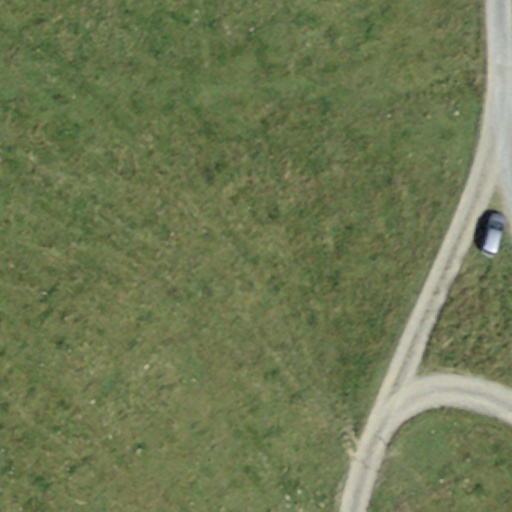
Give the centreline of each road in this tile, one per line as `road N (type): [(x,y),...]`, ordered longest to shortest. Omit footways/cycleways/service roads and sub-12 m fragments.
road 1 (track): [(386,419),(480,189),(505,103)]
road 2 (track): [(353,511),(370,448),(410,399),(470,391),(511,407)]
road 3 (unclassified): [(500,0),(511,147)]
